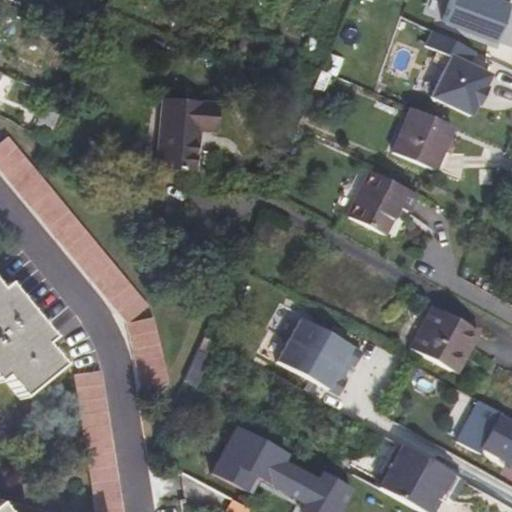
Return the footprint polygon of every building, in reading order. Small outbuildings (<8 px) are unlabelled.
[(442,19),(447,0),(429,0),(426,15),(442,19)] [(509,0),(450,0),(444,18),(495,37),(509,0)] [(473,51),(432,31),(425,45),(449,58),(430,97),(469,116),(475,104),(477,106),(485,89),(483,87),(488,76),(466,65),(473,51)] [(31,130),(46,137),(63,100),(42,91),(38,99),(46,103),(40,117),(38,116),(31,130)] [(511,118),(511,97),(503,94),(496,111),(511,118)] [(211,104),(156,100),(152,167),(191,170),(194,129),(209,130),(211,104)] [(428,166),(446,123),(405,106),(389,150),(428,166)] [(0,139),(0,170),(122,324),(145,306),(7,134),(0,139)] [(415,191),(368,170),(348,216),(385,232),(398,204),(407,208),(415,191)] [(506,298),(511,285),(511,278),(508,277),(499,294),(506,298)] [(0,283),(0,378),(4,375),(21,398),(62,367),(46,345),(53,340),(12,282),(3,288),(0,283)] [(475,330),(431,307),(408,347),(449,369),(462,346),(466,347),(475,330)] [(360,350),(300,316),(275,359),(336,393),(344,379),(334,374),(342,358),(353,364),(360,350)] [(147,318),(122,324),(138,389),(162,383),(147,318)] [(124,511),(111,368),(84,371),(96,511),(124,511)] [(503,414),(480,401),(457,441),(480,455),(484,448),(511,463),(511,421),(501,416),(503,414)] [(339,511),(351,487),(320,472),(318,477),(283,462),(288,452),(234,427),(212,474),(247,490),(253,478),(303,501),(297,511),(339,511)] [(463,479),(401,445),(377,489),(418,511),(430,511),(439,496),(450,502),(463,479)]
